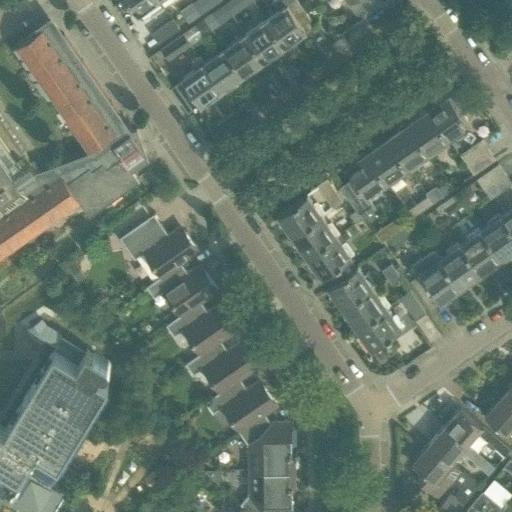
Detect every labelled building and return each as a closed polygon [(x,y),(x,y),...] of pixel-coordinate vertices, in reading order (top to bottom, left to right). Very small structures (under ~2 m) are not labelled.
[(122,0),(121,0),(114,5),(121,15),(129,9),(122,0)] [(128,0),(138,13),(139,13),(156,0),(128,0)] [(201,13),(219,0),(195,0),(193,2),(201,13)] [(285,45),(306,30),(303,26),(312,20),(306,11),(300,4),(297,0),(272,0),(279,10),(267,19),(285,45)] [(306,11),(316,5),(313,0),(305,0),(300,4),(306,11)] [(349,0),(348,1),(357,13),(362,14),(375,5),(375,1),(375,0),(349,0)] [(188,22),(201,13),(193,2),(180,11),(188,22)] [(212,28),(219,23),(212,13),(205,18),(212,28)] [(348,43),(372,27),(365,17),(342,32),(348,43)] [(159,43),(180,28),(173,18),(152,33),(159,43)] [(203,34),(212,28),(205,18),(196,24),(203,34)] [(265,59),(285,45),(267,19),(246,33),(265,59)] [(62,35),(50,20),(16,44),(89,149),(36,169),(0,116),(0,277),(10,292),(17,286),(0,262),(0,254),(80,199),(90,212),(140,177),(130,163),(138,157),(135,152),(137,150),(144,145),(136,128),(130,130),(64,34),(62,35)] [(169,58),(191,43),(184,33),(162,48),(169,58)] [(244,74),(265,59),(246,33),(226,48),(244,74)] [(223,88),(244,74),(226,48),(205,62),(223,88)] [(201,104),(223,88),(205,62),(199,54),(190,61),(195,69),(183,77),(185,80),(174,87),(173,85),(171,86),(190,112),(191,111),(189,109),(200,101),(201,104)] [(449,138),(471,123),(450,94),(429,108),(449,138)] [(429,152),(449,138),(429,108),(408,123),(429,152)] [(408,166),(429,152),(408,123),(388,137),(408,166)] [(388,181),(408,166),(388,137),(368,151),(388,181)] [(467,164),(489,149),(482,138),(460,154),(467,164)] [(474,174),(496,158),(489,149),(467,164),(474,174)] [(362,217),(376,207),(368,195),(388,181),(368,151),(346,166),(354,177),(341,186),(357,208),(362,217)] [(485,189),(505,174),(498,164),(477,179),(485,189)] [(491,199),(511,184),(511,183),(505,174),(485,189),(491,199)] [(333,206),(343,199),(328,178),(318,185),(333,206)] [(448,181),(440,187),(444,194),(453,188),(448,181)] [(293,235),(323,214),(308,193),(279,214),(293,235)] [(441,214),(462,200),(457,193),(436,207),(441,214)] [(427,195),(417,202),(407,209),(412,216),(422,209),(432,202),(427,195)] [(511,229),(511,206),(502,214),(511,229)] [(356,221),(362,217),(357,208),(350,213),(356,221)] [(168,233),(153,213),(120,236),(135,258),(144,251),(161,275),(180,262),(181,263),(199,250),(187,231),(174,229),(168,233)] [(308,255),(337,234),(323,214),(293,235),(308,255)] [(502,258),(511,250),(511,229),(502,214),(482,228),(502,258)] [(420,228),(430,221),(426,215),(416,222),(420,228)] [(390,235),(396,244),(401,241),(412,234),(406,225),(390,235)] [(374,232),(381,242),(390,236),(383,226),(374,232)] [(337,234),(308,255),(322,276),(329,272),(335,281),(356,267),(349,257),(352,256),(342,242),(351,235),(346,228),(337,234)] [(482,272),(502,258),(482,228),(461,243),(482,272)] [(461,286),(482,272),(461,243),(441,257),(461,286)] [(430,308),(461,286),(441,257),(434,247),(412,262),(420,273),(411,280),(430,308)] [(76,261),(69,267),(76,277),(84,272),(76,261)] [(187,272),(181,263),(180,262),(161,275),(146,285),(154,296),(164,290),(181,313),(181,314),(200,300),(200,301),(219,288),(206,270),(194,268),(187,272)] [(387,277),(396,270),(391,263),(382,269),(387,277)] [(344,307),(373,287),(358,265),(356,267),(335,281),(329,286),(344,307)] [(391,282),(400,276),(396,270),(387,277),(391,282)] [(86,350),(43,325),(17,286),(10,292),(33,325),(27,329),(32,336),(41,342),(44,336),(58,344),(55,348),(54,348),(5,428),(0,424),(0,500),(18,511),(53,511),(74,478),(75,476),(74,472),(72,469),(60,462),(109,382),(98,375),(101,372),(102,373),(104,372),(107,372),(110,368),(110,363),(107,361),(87,348),(86,350)] [(358,328),(387,307),(373,287),(344,307),(358,328)] [(415,319),(425,312),(410,290),(400,297),(415,319)] [(207,310),(200,301),(200,300),(181,314),(181,313),(166,323),(174,335),(184,328),(200,352),(201,352),(220,339),(239,327),(226,308),(213,306),(207,310)] [(372,348),(402,328),(387,307),(358,328),(372,348)] [(227,349),(220,339),(201,352),(200,352),(185,362),(193,373),(203,366),(220,390),(220,391),(239,377),(240,378),(258,365),(245,347),(233,344),(227,349)] [(246,387),(240,378),(239,377),(220,391),(220,390),(205,400),(213,411),(222,404),(240,429),(240,430),(264,413),(265,413),(278,404),(265,385),(252,383),(246,387)] [(511,380),(500,394),(511,404),(511,380)] [(511,404),(500,394),(484,413),(508,433),(511,428),(511,404)] [(460,405),(444,423),(467,444),(468,443),(477,432),(495,448),(501,441),(483,425),(460,405)] [(271,422),(265,413),(264,413),(240,430),(240,429),(239,430),(249,445),(249,469),(295,467),(295,454),(291,454),(291,419),(275,419),(271,422)] [(444,423),(428,441),(452,462),(462,450),(489,475),(495,468),(478,453),(468,443),(467,444),(444,423)] [(428,441),(412,460),(423,469),(416,478),(438,497),(453,480),(461,486),(454,495),(450,492),(436,508),(441,511),(457,511),(464,504),(479,487),(461,470),(452,462),(428,441)] [(292,511),(292,481),(295,481),(295,467),(249,469),(250,492),(240,503),(244,506),(245,506),(252,511),(292,511)] [(495,511),(501,505),(483,490),(464,511),(495,511)]
